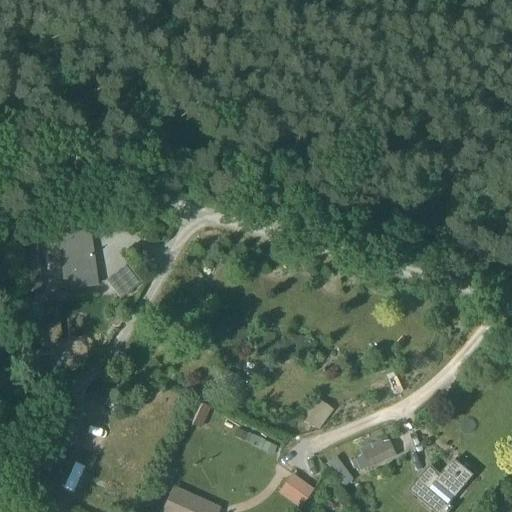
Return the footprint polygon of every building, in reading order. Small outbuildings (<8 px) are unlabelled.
[(65,290),(99,285),(91,230),(58,234),(65,290)] [(33,242),(14,244),(16,258),(35,256),(33,242)] [(35,256),(16,258),(21,294),(40,292),(35,256)] [(142,282),(127,263),(106,280),(121,299),(142,282)] [(245,382),(227,371),(216,388),(234,399),(245,382)] [(191,402),(183,423),(200,429),(208,409),(191,402)] [(318,402),(305,422),(318,431),(332,411),(318,402)] [(246,433),(236,429),(233,437),(242,441),(246,433)] [(264,440),(247,432),(243,441),(260,449),(264,440)] [(276,447),(264,441),(261,450),(273,455),(276,447)] [(397,457),(390,442),(362,454),(363,457),(353,461),(359,475),(397,457)] [(84,468),(73,463),(75,459),(53,449),(41,475),(39,474),(35,484),(45,489),(46,487),(59,493),(61,489),(72,494),(84,468)] [(353,480),(335,456),(325,464),(342,488),(353,480)] [(433,511),(451,511),(454,509),(450,505),(466,487),(446,470),(430,489),(419,480),(409,492),(433,511)] [(291,474),(277,493),(299,509),(314,490),(291,474)] [(218,511),(220,508),(172,487),(160,511),(218,511)]
